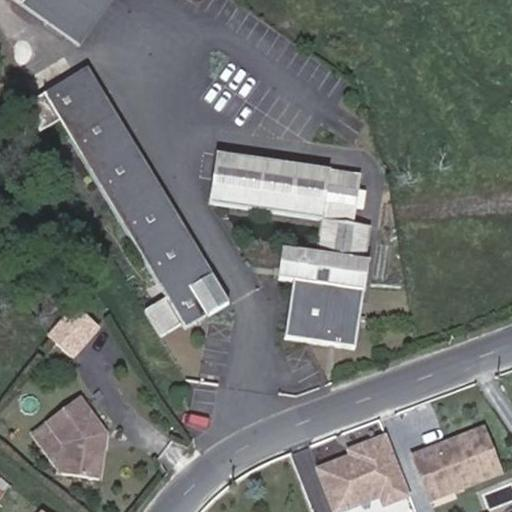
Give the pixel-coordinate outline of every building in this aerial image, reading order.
[(78,45),(110,0),(24,0),(21,5),(78,45)] [(228,303),(85,71),(22,110),(37,136),(58,123),(167,299),(146,312),(161,338),(183,325),(186,330),(228,303)] [(352,229),(360,176),(216,155),(209,205),(321,221),(316,256),(297,253),(293,282),(285,340),(354,350),(371,232),(352,229)] [(42,234),(21,203),(5,214),(26,245),(42,234)] [(0,282),(18,259),(0,244),(0,282)] [(293,282),(297,253),(283,251),(279,280),(293,282)] [(70,295),(56,282),(51,288),(65,300),(70,295)] [(70,347),(94,322),(75,304),(51,330),(70,347)] [(185,412),(185,391),(174,392),(174,412),(185,412)] [(104,436),(77,398),(44,422),(61,446),(56,475),(96,480),(101,451),(96,450),(98,440),(104,436)] [(432,445),(409,456),(424,490),(448,479),(452,487),(502,465),(483,422),(443,440),(446,446),(434,451),(432,445)] [(406,498),(381,441),(357,451),(360,457),(348,462),(345,456),(312,471),(330,511),(348,511),(378,499),(382,508),(406,498)] [(448,479),(424,490),(428,498),(452,487),(448,479)]
